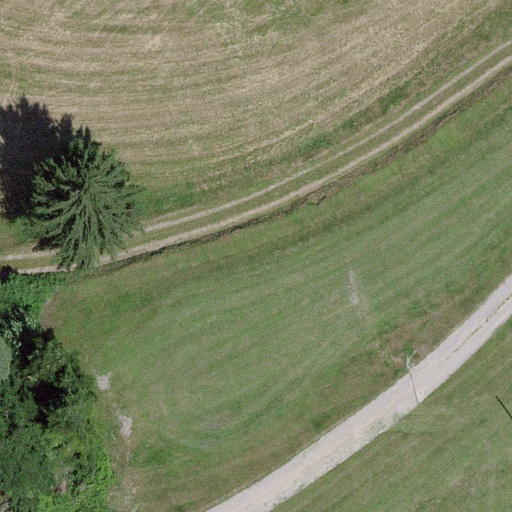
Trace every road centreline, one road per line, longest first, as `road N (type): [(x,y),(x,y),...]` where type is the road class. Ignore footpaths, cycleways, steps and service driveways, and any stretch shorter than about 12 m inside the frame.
road 1 (track): [(511,41),(384,133),(248,201),(85,248),(0,260)]
road 2 (unclassified): [(511,296),(379,418),(231,511)]
